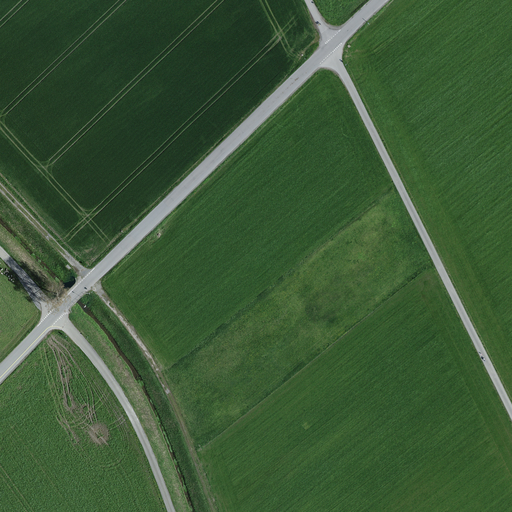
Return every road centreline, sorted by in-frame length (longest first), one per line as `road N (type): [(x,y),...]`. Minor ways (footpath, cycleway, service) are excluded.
road 1 (unclassified): [(327,48),(511,413)]
road 2 (unclassified): [(327,48),(53,313)]
road 3 (unclassified): [(53,313),(129,412),(170,511)]
